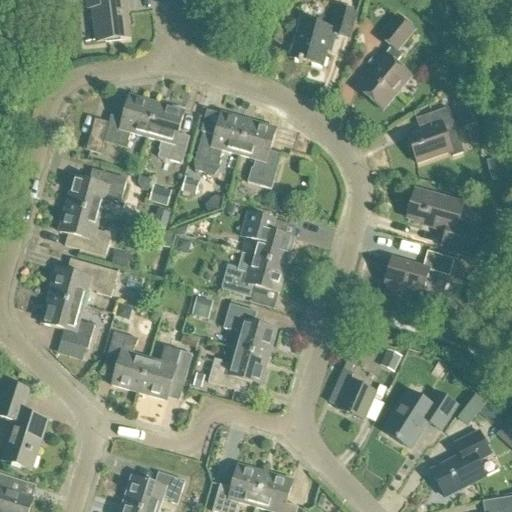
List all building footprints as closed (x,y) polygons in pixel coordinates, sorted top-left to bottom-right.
[(126,15),(124,0),(87,0),(89,11),(93,11),(97,44),(127,41),(124,15),(126,15)] [(16,18),(25,21),(28,12),(18,9),(16,18)] [(290,61),(322,70),(329,45),(332,46),(335,37),(349,41),(356,16),(336,11),(331,31),(300,23),(290,61)] [(356,91),(382,113),(410,79),(395,66),(402,58),(397,53),(414,33),(397,19),(378,41),(390,51),(385,58),(384,57),(356,91)] [(454,109),(462,131),(477,125),(469,103),(465,93),(451,98),(455,108),(454,109)] [(128,145),(130,136),(147,141),(157,106),(129,99),(122,122),(111,118),(109,125),(94,121),(85,153),(100,157),(103,145),(127,152),(129,145),(128,145)] [(184,114),(157,106),(147,141),(164,146),(162,154),(160,154),(158,161),(182,168),(190,141),(178,137),(184,114)] [(429,130),(407,138),(417,166),(450,155),(452,160),(463,156),(448,110),(425,118),(429,130)] [(203,136),(196,163),(195,163),(195,173),(213,178),(218,170),(217,170),(218,169),(219,169),(221,163),(220,163),(222,154),(239,159),(248,124),(220,116),(214,139),(203,136)] [(248,124),(239,159),(256,163),(253,172),(252,171),(248,185),(272,192),(282,158),(269,154),(276,132),(248,124)] [(504,179),(503,158),(493,158),(494,179),(504,179)] [(96,186),(74,180),(66,207),(100,216),(105,200),(114,202),(113,203),(120,205),(126,182),(99,174),(96,186)] [(148,194),(152,182),(139,178),(137,186),(141,192),(148,194)] [(199,185),(185,182),(182,194),(196,198),(199,185)] [(153,188),(149,204),(167,209),(171,193),(153,188)] [(415,193),(406,221),(430,228),(429,229),(445,234),(441,247),(469,255),(475,232),(456,227),(462,206),(415,193)] [(276,196),(271,213),(289,218),(294,201),(276,196)] [(491,215),(506,220),(510,209),(495,204),(491,215)] [(224,215),(232,218),(235,208),(227,206),(224,215)] [(100,216),(66,207),(59,234),(67,236),(64,248),(78,252),(105,259),(111,236),(105,234),(104,236),(95,233),(100,216)] [(304,218),(316,221),(319,210),(307,207),(304,218)] [(166,232),(170,215),(157,212),(153,229),(166,232)] [(286,268),(294,241),(271,235),(274,223),(247,216),(240,240),(248,242),(248,241),(257,243),(253,259),(286,268)] [(175,253),(187,257),(191,244),(178,240),(175,253)] [(391,261),(384,287),(424,297),(430,272),(450,277),(454,260),(427,253),(423,269),(391,261)] [(115,254),(112,267),(127,271),(130,258),(115,254)] [(278,297),(286,268),(253,259),(242,257),(238,272),(227,269),(220,293),(252,302),(255,290),(278,297)] [(57,272),(49,299),(84,309),(88,292),(97,295),(96,296),(110,300),(117,275),(69,262),(66,274),(57,272)] [(429,297),(424,315),(444,321),(449,302),(429,297)] [(49,299),(41,327),(65,333),(61,345),(88,352),(95,328),(88,327),(87,328),(79,325),(84,309),(49,299)] [(192,317),(208,322),(213,305),(197,300),(192,317)] [(116,320),(128,323),(132,311),(120,307),(116,320)] [(269,360),(276,333),(253,327),(256,315),(229,308),(223,332),(230,334),(230,333),(239,335),(235,351),(269,360)] [(139,396),(149,362),(131,357),(134,349),(135,349),(137,342),(114,336),(107,363),(118,366),(111,388),(139,396)] [(185,348),(196,351),(198,342),(187,339),(185,348)] [(149,362),(139,396),(166,404),(167,400),(179,403),(192,357),(168,350),(163,353),(160,365),(149,362)] [(269,360),(235,351),(230,368),(221,366),(222,364),(215,362),(208,386),(234,394),(233,395),(246,398),(250,385),(261,388),(269,360)] [(380,368),(394,375),(401,359),(387,353),(380,368)] [(337,412),(363,424),(376,394),(350,383),(358,366),(348,361),(329,405),(338,409),(337,412)] [(193,389),(201,391),(204,378),(196,376),(193,389)] [(32,473),(48,424),(24,416),(31,393),(6,385),(0,404),(0,419),(14,424),(2,464),(32,473)] [(383,434),(410,452),(427,425),(440,433),(456,408),(435,395),(427,407),(408,394),(383,434)] [(495,419),(501,409),(477,395),(464,417),(474,423),(481,411),(495,419)] [(511,448),(511,447),(511,430),(507,426),(498,436),(511,448)] [(430,473),(444,500),(487,479),(478,461),(490,454),(479,433),(454,446),(460,458),(430,473)] [(265,476),(237,468),(231,491),(219,488),(212,511),(236,511),(238,505),(255,510),(265,476)] [(154,487),(132,480),(123,506),(140,511),(158,511),(162,501),(170,504),(170,505),(176,508),(184,484),(158,475),(154,487)] [(265,476),(255,510),(262,511),(297,511),(298,510),(286,506),(292,483),(265,476)] [(29,511),(33,501),(32,501),(36,489),(0,477),(0,511),(29,511)] [(511,511),(511,498),(482,503),(483,511),(511,511)]
